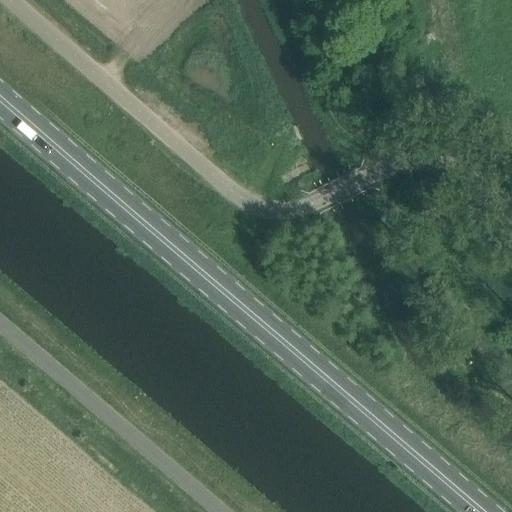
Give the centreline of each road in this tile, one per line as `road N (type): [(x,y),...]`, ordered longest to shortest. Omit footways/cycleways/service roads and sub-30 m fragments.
road 1 (primary): [(486,511),(0,97)]
road 2 (unclassified): [(511,238),(499,214),(451,176),(407,167),(297,211),(271,212),(235,195),(7,0)]
road 3 (track): [(271,0),(355,154),(396,146),(447,154),(451,176)]
road 4 (unclassified): [(218,511),(0,325)]
